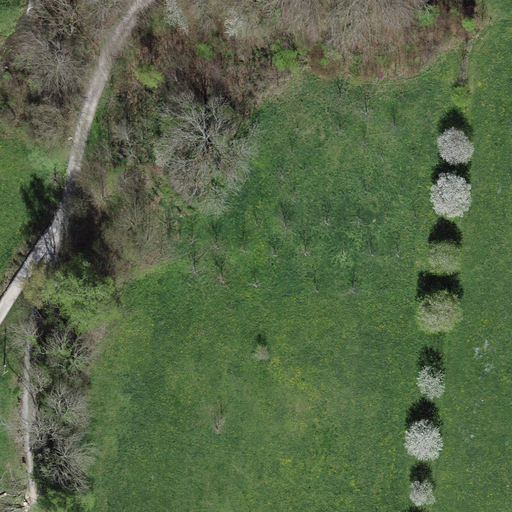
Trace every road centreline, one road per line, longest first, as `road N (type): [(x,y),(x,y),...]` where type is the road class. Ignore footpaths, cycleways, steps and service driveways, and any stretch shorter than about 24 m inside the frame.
road 1 (unclassified): [(57,229),(31,369),(38,511)]
road 2 (residential): [(147,0),(107,63),(57,229)]
